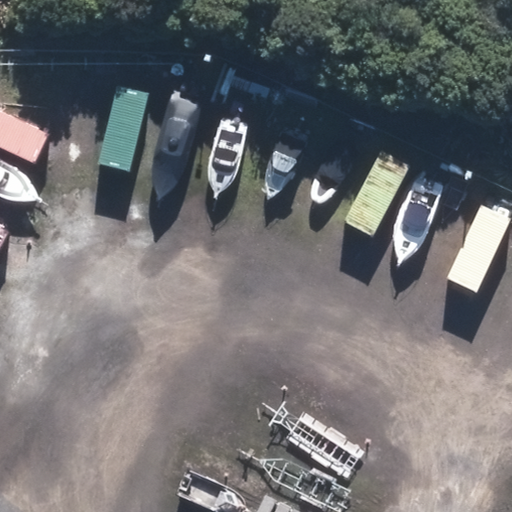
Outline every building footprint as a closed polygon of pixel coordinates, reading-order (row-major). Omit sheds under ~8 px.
[(187,73),(155,55),(113,134),(145,152),(187,73)] [(223,92),(187,73),(145,152),(181,171),(223,92)] [(0,148),(0,199),(25,211),(44,170),(0,148)] [(412,174),(382,156),(338,230),(369,248),(412,174)] [(455,200),(424,182),(382,250),(413,269),(455,200)]
